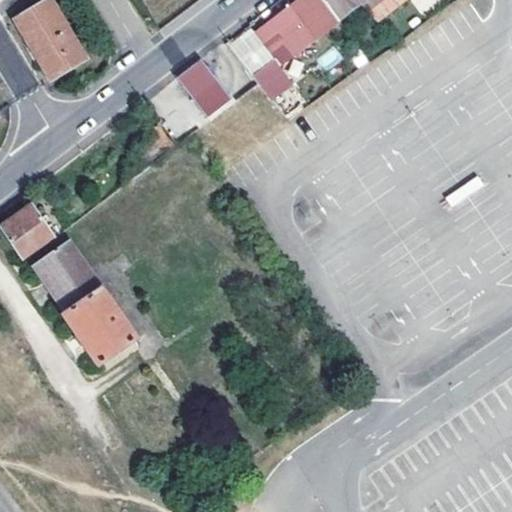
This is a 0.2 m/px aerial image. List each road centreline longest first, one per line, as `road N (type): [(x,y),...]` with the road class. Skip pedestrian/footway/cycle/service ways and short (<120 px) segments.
road 1 (residential): [(0,179),(235,0)]
road 2 (residential): [(75,389),(0,279)]
